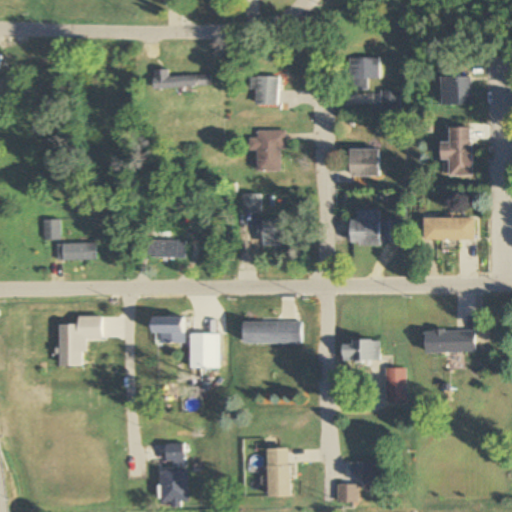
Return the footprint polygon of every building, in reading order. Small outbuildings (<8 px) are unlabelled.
[(380,59),(351,59),(351,91),(370,91),(370,80),(380,80),(380,59)] [(210,87),(210,78),(169,78),(169,71),(156,71),(156,88),(210,87)] [(257,92),(257,106),(280,106),(280,78),(252,78),(252,92),(257,92)] [(443,78),(443,106),(473,106),(473,78),(443,78)] [(399,92),(381,92),(381,110),(399,110),(399,92)] [(473,176),(472,128),(451,128),(451,143),(444,143),(445,176),(473,176)] [(259,151),(259,172),(285,172),(285,131),(259,131),(259,139),(251,139),(251,151),(259,151)] [(381,149),(351,149),(351,178),(381,178),(381,149)] [(244,214),(262,214),(262,196),(244,196),(244,214)] [(381,210),(358,210),(358,220),(352,220),(352,245),(381,245),(381,210)] [(425,218),(425,241),(476,241),(476,218),(425,218)] [(263,247),(285,247),(285,220),(263,220),(263,247)] [(149,259),(186,260),(187,241),(177,241),(178,227),(150,227),(149,259)] [(64,262),(98,262),(98,244),(64,244),(64,262)] [(61,326),(61,368),(86,367),(86,340),(104,340),(103,317),(79,317),(79,325),(61,326)] [(161,335),(161,345),(186,345),(186,317),(155,317),(155,335),(161,335)] [(244,322),(244,344),(294,344),(294,322),(244,322)] [(427,331),(427,353),(475,353),(475,331),(427,331)] [(218,370),(218,334),(191,334),(191,370),(218,370)] [(381,341),(345,341),(345,362),(381,362),(381,341)] [(386,403),(405,403),(405,368),(386,368),(386,403)] [(270,499),(292,499),(291,450),(269,450),(270,499)] [(387,462),(364,462),(364,493),(387,493),(387,462)] [(161,504),(189,504),(189,471),(161,471),(161,504)]
